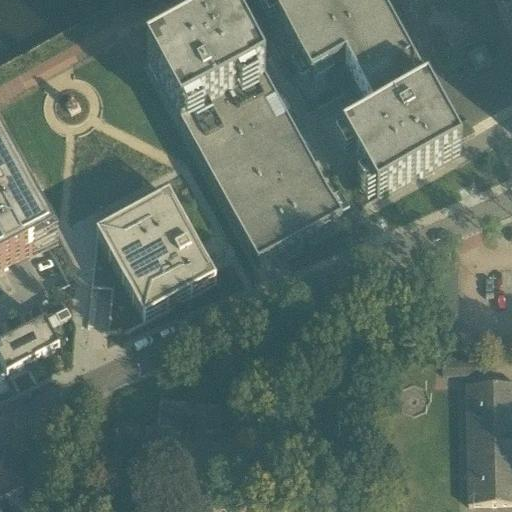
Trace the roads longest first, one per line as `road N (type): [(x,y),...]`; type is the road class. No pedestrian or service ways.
road 1 (residential): [(76,391),(511,202)]
road 2 (residential): [(65,511),(76,391)]
